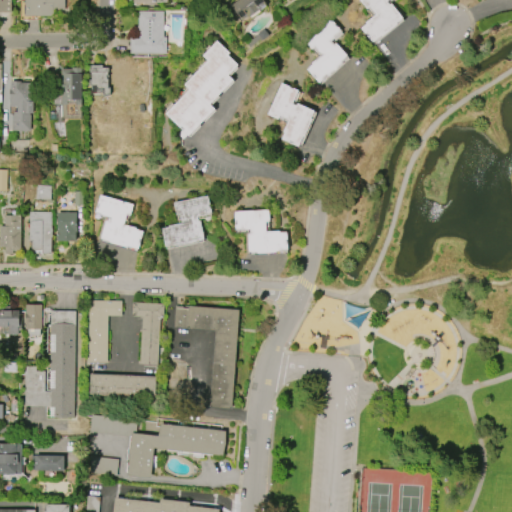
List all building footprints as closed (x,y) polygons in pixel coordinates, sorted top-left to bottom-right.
[(0,0),(9,0),(10,12),(0,12),(0,0)] [(24,17),(24,0),(64,0),(64,10),(54,10),(54,17),(24,17)] [(230,5),(236,0),(261,0),(265,5),(259,9),(260,11),(250,18),(248,16),(247,17),(246,16),(240,20),(230,5)] [(388,0),(404,20),(373,44),(357,25),(371,14),(360,0),(388,0)] [(137,12),(162,11),(163,37),(165,37),(166,54),(128,54),(128,35),(137,35),(137,12)] [(328,17),(342,33),(333,41),(350,59),(320,85),(304,67),(317,55),(303,39),(328,17)] [(264,29),(269,35),(250,49),(245,43),(264,29)] [(187,138),(162,113),(187,89),(182,84),(205,60),(200,55),(216,40),(229,53),(226,55),(236,64),(225,75),(232,81),(209,103),(216,110),(187,138)] [(88,65),(101,65),(101,67),(106,67),(107,87),(109,87),(109,94),(102,94),(102,93),(90,93),(90,85),(88,85),(88,79),(90,79),(90,72),(89,72),(88,65)] [(61,68),(71,68),(71,67),(81,67),(82,104),(81,104),(81,118),(61,118),(61,90),(59,90),(59,80),(61,80),(61,68)] [(30,113),(29,131),(11,130),(12,114),(13,114),(13,111),(16,111),(16,107),(9,106),(10,80),(19,81),(19,82),(30,82),(29,101),(32,101),(32,113),(30,113)] [(279,83),(299,91),(294,102),(316,112),(301,148),(278,139),(285,122),(266,113),(279,83)] [(36,185),(51,186),(49,201),(35,200),(36,185)] [(73,191),(73,205),(84,205),(84,191),(73,191)] [(100,194),(94,214),(105,217),(98,241),(136,252),(143,229),(126,224),(132,203),(100,194)] [(207,195),(211,216),(199,218),(204,242),(165,250),(160,226),(178,223),(174,202),(207,195)] [(0,247),(4,247),(4,254),(12,254),(12,251),(20,251),(20,209),(2,209),(2,226),(0,226),(0,247)] [(234,211),(235,232),(247,232),(248,257),(287,255),(286,230),(268,231),(267,210),(234,211)] [(50,254),(51,212),(28,212),(28,254),(50,254)] [(56,212),(75,212),(75,241),(56,241),(56,212)] [(106,363),(107,315),(121,316),(121,301),(87,300),(87,363),(106,363)] [(163,304),(132,302),(131,316),(141,317),(138,365),(156,366),(159,317),(162,317),(163,304)] [(174,304),(238,310),(230,408),(208,407),(214,331),(172,328),(174,304)] [(25,305),(41,305),(41,329),(39,329),(39,336),(26,335),(26,329),(24,329),(25,305)] [(0,310),(0,326),(7,326),(7,334),(17,334),(18,311),(0,310)] [(50,311),(73,311),(72,418),(53,417),(53,416),(45,416),(45,406),(24,406),(24,366),(36,366),(36,370),(44,370),(43,391),(49,391),(50,311)] [(155,376),(154,397),(84,395),(85,373),(155,376)] [(225,431),(159,424),(158,437),(130,434),(126,475),(150,478),(153,449),(222,456),(225,431)] [(0,443),(0,474),(21,474),(21,443),(0,443)] [(30,455),(62,455),(62,471),(30,471),(30,455)] [(99,497),(100,497),(100,506),(99,511),(86,511),(88,496),(99,497)] [(111,511),(113,497),(158,502),(159,499),(189,502),(188,506),(218,509),(217,511),(111,511)]
